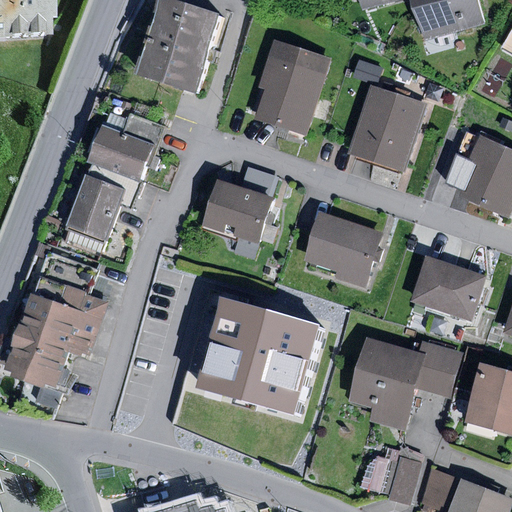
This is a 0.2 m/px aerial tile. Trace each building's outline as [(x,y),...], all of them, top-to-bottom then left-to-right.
[(0,0),(0,38),(44,35),(43,22),(48,21),(46,0),(0,0)] [(224,17),(170,0),(161,0),(138,75),(199,94),(210,58),(224,17)] [(358,0),(362,11),(400,0),(358,0)] [(479,0),(410,0),(421,41),(486,24),(479,0)] [(511,30),(501,50),(511,55),(511,30)] [(330,58),(273,41),(259,87),(264,89),(255,120),(306,135),(330,58)] [(360,61),(354,78),(378,85),(383,68),(360,61)] [(425,104),(371,86),(349,154),(403,171),(425,104)] [(124,134),(158,147),(165,127),(132,114),(124,134)] [(511,121),(502,118),(499,127),(511,132),(511,121)] [(124,134),(105,127),(90,164),(143,184),(149,169),(155,171),(160,158),(154,156),(158,147),(124,134)] [(511,215),(511,147),(480,134),(467,165),(472,167),(458,198),(510,220),(511,215)] [(143,184),(90,164),(87,175),(126,190),(120,205),(133,210),(143,184)] [(249,168),(242,190),(274,200),(280,178),(249,168)] [(126,190),(87,175),(66,228),(106,243),(120,205),(126,190)] [(242,190),(218,182),(203,228),(238,239),(233,253),(254,260),(274,200),(242,190)] [(383,234),(320,214),(306,260),(337,270),(335,279),(365,289),(383,234)] [(48,215),(44,225),(57,230),(61,221),(48,215)] [(38,277),(92,296),(101,272),(48,252),(38,277)] [(486,276),(426,256),(411,302),(471,321),(486,276)] [(92,296),(38,277),(5,370),(11,373),(10,377),(39,388),(34,403),(58,412),(64,394),(55,391),(68,353),(86,359),(107,302),(92,296)] [(324,328),(226,301),(201,391),(299,418),(324,328)] [(511,306),(503,335),(511,338),(511,306)] [(424,355),(367,339),(349,403),(373,410),(371,420),(403,429),(414,389),(424,355)] [(427,343),(424,355),(414,389),(450,398),(462,352),(427,343)] [(511,372),(481,364),(465,423),(511,435),(511,372)] [(423,464),(401,458),(390,500),(411,506),(423,464)] [(441,511),(449,511),(462,481),(431,469),(422,505),(441,511)] [(510,511),(511,509),(511,499),(462,481),(449,511),(510,511)] [(199,499),(158,511),(229,511),(227,506),(217,509),(215,503),(201,507),(199,499)]
